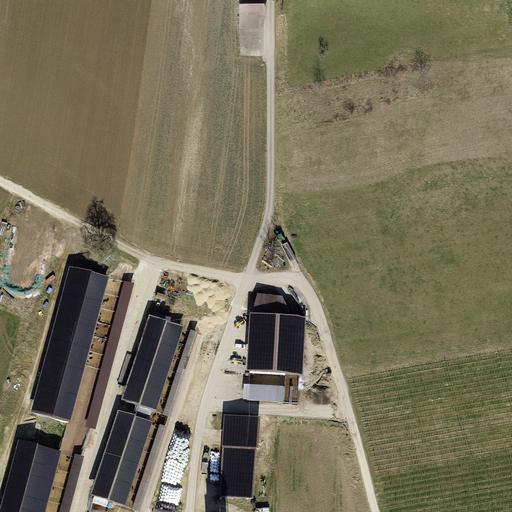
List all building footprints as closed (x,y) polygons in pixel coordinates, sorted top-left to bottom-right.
[(267,0),(241,0),(242,27),(262,26),(262,14),(268,14),(267,0)] [(107,278),(72,269),(35,410),(69,419),(107,278)] [(283,296),(260,295),(255,314),(252,374),(307,378),(309,319),(291,317),(291,312),(283,296)] [(202,334),(154,318),(126,402),(174,417),(202,334)] [(286,388),(246,386),(245,401),(286,403),(286,388)] [(143,511),(171,428),(122,411),(94,496),(141,511),(143,511)] [(267,419),(229,416),(223,497),(258,500),(262,451),(265,451),(267,419)] [(71,511),(87,458),(22,440),(1,511),(71,511)]
